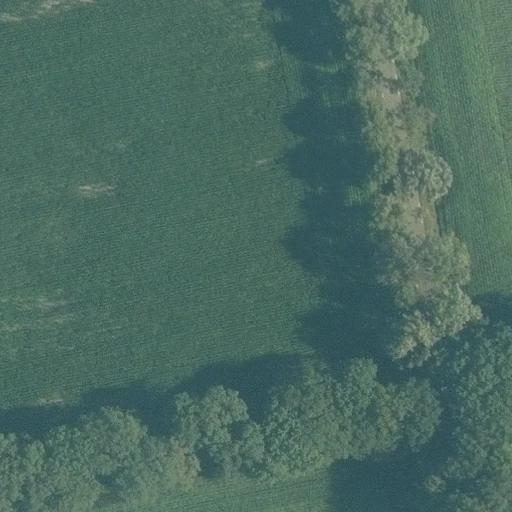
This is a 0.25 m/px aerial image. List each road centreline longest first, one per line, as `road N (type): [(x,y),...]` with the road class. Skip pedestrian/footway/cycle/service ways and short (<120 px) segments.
road 1 (unclassified): [(462,511),(371,0)]
road 2 (track): [(0,490),(443,406)]
